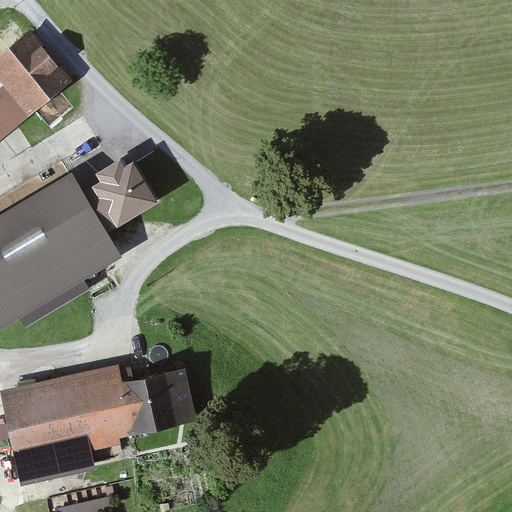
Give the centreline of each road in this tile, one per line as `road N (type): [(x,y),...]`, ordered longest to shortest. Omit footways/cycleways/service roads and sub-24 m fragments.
road 1 (unclassified): [(511,306),(277,227),(218,194),(27,0)]
road 2 (track): [(0,358),(109,343),(146,264),(221,214),(229,200)]
road 3 (track): [(511,186),(283,215),(277,227)]
